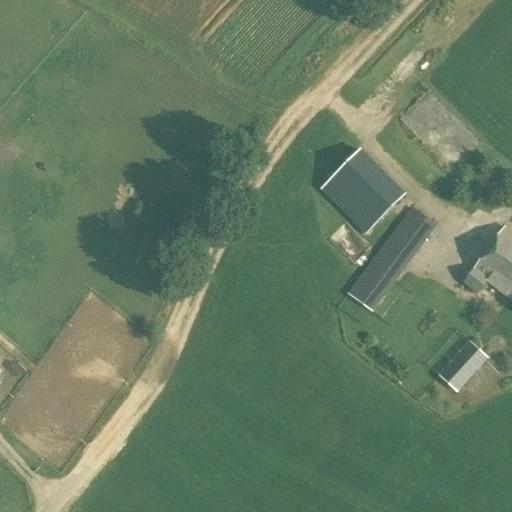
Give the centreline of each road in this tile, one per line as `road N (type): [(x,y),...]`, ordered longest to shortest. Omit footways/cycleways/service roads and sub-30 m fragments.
road 1 (track): [(44,511),(146,380),(247,179),(290,119),(401,0)]
road 2 (unknown): [(511,217),(485,231),(438,217),(324,101)]
